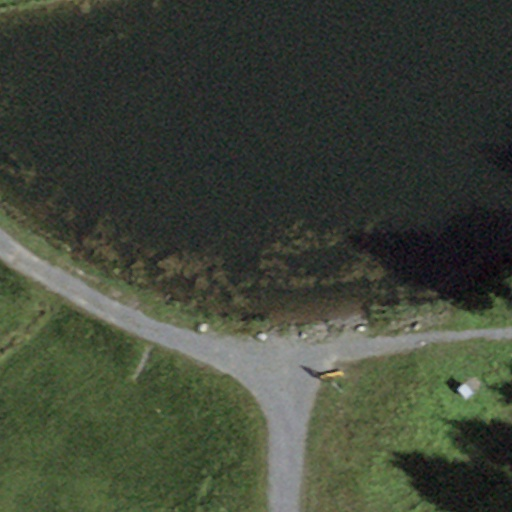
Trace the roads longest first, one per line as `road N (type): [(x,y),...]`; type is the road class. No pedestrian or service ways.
road 1 (track): [(278,511),(283,369),(128,320),(39,272),(0,238)]
road 2 (track): [(511,329),(283,369)]
